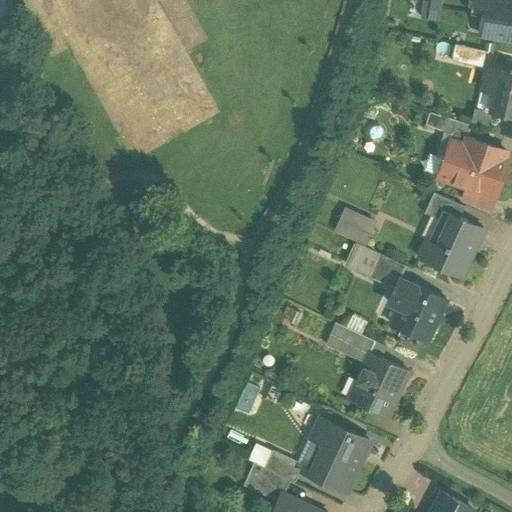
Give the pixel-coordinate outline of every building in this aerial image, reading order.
[(424,0),(422,19),(436,20),(438,0),(424,0)] [(511,0),(475,0),(469,40),(511,47),(511,0)] [(511,70),(479,63),(467,109),(511,120),(511,70)] [(446,125),(426,179),(492,203),(511,149),(446,125)] [(363,245),(373,219),(340,206),(330,232),(363,245)] [(434,208),(410,260),(461,283),(485,232),(434,208)] [(391,270),(377,302),(401,312),(392,332),(428,348),(451,296),(391,270)] [(363,345),(336,399),(388,424),(414,370),(363,345)] [(251,384),(239,404),(246,409),(258,389),(251,384)] [(313,406),(300,433),(314,440),(299,473),(349,497),(378,438),(313,406)] [(330,511),(273,485),(260,511),(330,511)] [(469,511),(471,508),(436,490),(425,511),(469,511)]
